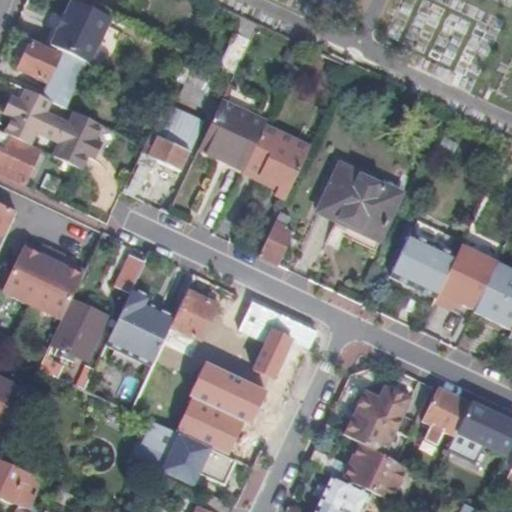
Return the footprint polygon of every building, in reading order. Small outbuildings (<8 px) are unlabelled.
[(85,68),(89,70),(107,32),(111,24),(70,5),(63,22),(57,35),(49,51),(61,57),(85,68)] [(55,34),(57,35),(63,22),(61,20),(55,34)] [(68,106),(85,68),(61,57),(59,61),(31,49),(29,49),(24,47),(19,49),(15,58),(17,62),(22,65),(17,76),(46,89),(44,95),(68,106)] [(97,145),(103,132),(73,118),(68,129),(45,118),(50,107),(40,102),(28,96),(24,94),(18,105),(9,101),(1,117),(10,122),(2,138),(11,142),(30,151),(37,137),(59,147),(53,162),(76,172),(83,175),(89,162),(97,145)] [(64,114),(68,106),(44,95),(40,102),(50,107),(64,114)] [(199,153),(244,174),(265,130),(266,128),(221,107),(199,153)] [(274,199),(285,204),(310,151),(265,130),(244,174),(278,190),(274,199)] [(470,147),(444,134),(405,217),(431,230),(470,147)] [(24,189),(39,156),(11,143),(4,157),(0,155),(0,179),(23,190),(24,189)] [(180,177),(191,154),(173,146),(171,150),(158,144),(149,163),(180,177)] [(103,149),(97,145),(89,162),(96,165),(103,149)] [(472,249),(499,262),(511,234),(511,166),(472,249)] [(374,253),(399,198),(339,170),(317,216),(335,225),(331,234),(374,253)] [(143,188),(130,182),(123,197),(136,203),(143,188)] [(291,206),(285,204),(259,261),(277,269),(302,217),(289,211),(291,206)] [(0,249),(15,217),(0,210),(0,249)] [(455,261),(409,239),(390,281),(436,303),(455,261)] [(24,247),(22,251),(37,258),(39,254),(24,247)] [(1,296),(61,324),(70,304),(82,279),(67,272),(69,268),(71,263),(41,249),(39,254),(37,258),(22,251),(1,296)] [(132,294),(145,268),(129,260),(115,291),(130,298),(132,294)] [(69,268),(67,272),(82,279),(84,275),(69,268)] [(195,279),(191,288),(206,295),(210,286),(195,279)] [(157,306),(132,294),(130,298),(106,348),(151,369),(163,346),(166,338),(170,331),(174,322),(154,312),(157,306)] [(174,322),(170,331),(200,345),(216,310),(187,296),(174,322)] [(317,337),(238,299),(232,312),(247,319),(243,327),(266,338),(267,335),(309,354),(317,337)] [(49,348),(58,352),(63,354),(60,359),(72,365),(74,359),(85,364),(105,321),(70,304),(61,324),(49,348)] [(166,338),(163,346),(181,355),(184,347),(166,338)] [(285,405),(181,355),(163,346),(151,369),(129,416),(154,428),(178,439),(233,464),(252,473),(258,460),(247,455),(248,452),(237,447),(255,407),(278,418),(285,405)] [(49,348),(45,356),(54,360),(58,352),(49,348)] [(37,373),(55,382),(61,370),(42,362),(37,373)] [(86,370),(75,391),(82,394),(93,373),(86,370)] [(0,426),(9,431),(16,417),(21,407),(6,400),(11,389),(0,383),(0,426)] [(364,394),(353,417),(358,420),(347,441),(360,448),(383,462),(396,435),(411,403),(383,389),(377,401),(364,394)] [(37,400),(27,395),(21,407),(16,417),(27,422),(37,400)] [(443,436),(453,441),(455,436),(468,409),(438,395),(423,426),(432,431),(426,444),(437,449),(443,436)] [(468,409),(455,436),(502,459),(505,452),(509,455),(511,449),(511,429),(508,428),(503,438),(499,436),(504,426),(468,409)] [(342,439),(347,441),(358,420),(353,417),(342,439)] [(222,487),(233,464),(178,439),(154,428),(138,464),(191,488),(197,475),(222,487)] [(411,442),(396,435),(383,462),(398,469),(411,442)] [(451,445),(443,461),(452,466),(461,449),(451,445)] [(371,497),(390,506),(406,473),(398,469),(383,462),(360,448),(343,484),(371,497)] [(337,466),(314,456),(308,468),(331,479),(337,466)] [(0,466),(0,503),(9,508),(9,506),(15,509),(21,509),(23,505),(28,507),(39,485),(0,466)] [(343,484),(331,479),(315,511),(364,511),(371,497),(343,484)] [(52,491),(46,503),(64,511),(69,499),(52,491)] [(205,496),(202,502),(201,504),(218,511),(230,511),(232,509),(205,496)]
